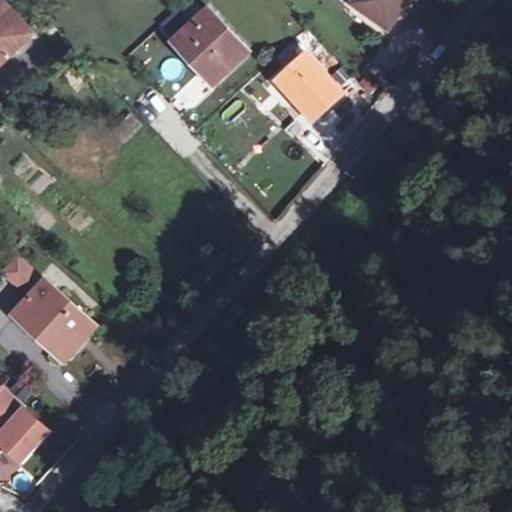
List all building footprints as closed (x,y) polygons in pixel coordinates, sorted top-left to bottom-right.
[(0,0),(0,64),(33,33),(19,19),(7,6),(1,0),(0,0)] [(13,0),(13,1),(7,6),(19,19),(26,12),(14,0),(13,0)] [(398,14),(399,15),(409,0),(340,0),(340,1),(349,8),(348,10),(386,36),(391,29),(389,27),(398,14)] [(175,41),(214,83),(249,51),(210,9),(175,41)] [(279,80),(315,119),(343,94),(306,55),(279,80)] [(75,85),(86,75),(72,59),(61,70),(75,85)] [(114,131),(125,142),(140,126),(130,115),(114,131)] [(11,254),(2,279),(29,289),(39,264),(11,254)] [(16,313),(66,359),(96,326),(85,316),(46,280),(16,313)] [(0,443),(22,463),(53,429),(0,381),(0,443)] [(67,453),(81,436),(69,426),(55,441),(67,453)] [(3,451),(0,454),(0,480),(6,485),(21,467),(3,451)]
